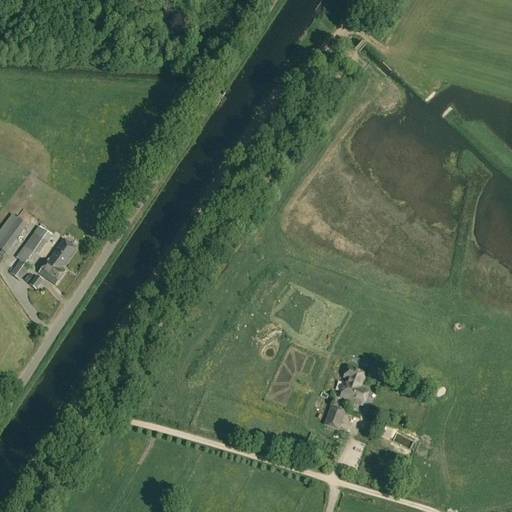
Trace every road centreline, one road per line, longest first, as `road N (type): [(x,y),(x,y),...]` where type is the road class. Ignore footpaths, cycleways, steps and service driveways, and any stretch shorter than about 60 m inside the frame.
road 1 (track): [(67,409),(275,93),(340,30),(348,0)]
road 2 (unclassified): [(0,410),(272,0)]
road 3 (track): [(67,409),(157,427),(427,511)]
road 4 (track): [(0,510),(67,409)]
